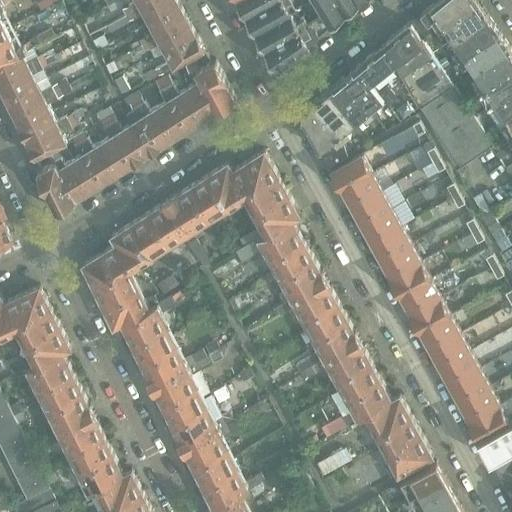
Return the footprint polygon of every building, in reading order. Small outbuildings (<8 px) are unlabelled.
[(0,0),(0,32),(9,28),(0,10),(0,7),(10,3),(8,0),(0,0)] [(36,0),(41,9),(58,0),(36,0)] [(124,10),(127,15),(154,0),(138,0),(140,1),(124,10)] [(179,0),(154,0),(127,15),(130,21),(145,12),(151,22),(182,4),(179,0)] [(239,0),(248,15),(274,0),(239,0)] [(274,0),(248,15),(256,31),(293,11),(288,2),(291,0),(274,0)] [(348,12),(340,0),(316,0),(332,25),(348,12)] [(340,0),(348,12),(362,0),(340,0)] [(424,37),(440,26),(477,0),(437,0),(413,21),(424,37)] [(451,29),(456,37),(489,15),(479,0),(477,0),(440,26),(445,33),(451,29)] [(141,40),(143,45),(190,18),(182,4),(151,22),(156,31),(141,40)] [(293,11),(256,31),(266,49),(308,25),(304,17),(298,20),(293,11)] [(500,31),(489,15),(456,37),(462,46),(457,51),(461,58),(500,31)] [(162,42),(167,51),(198,33),(190,18),(143,45),(146,50),(162,42)] [(388,41),(399,61),(405,71),(416,64),(438,97),(425,106),(436,124),(441,135),(460,164),(494,141),(424,37),(413,21),(388,41)] [(308,25),(266,49),(275,64),(283,66),(311,42),(319,35),(317,32),(314,34),(308,25)] [(9,28),(0,32),(0,63),(35,47),(42,43),(38,35),(30,40),(30,41),(18,48),(9,28)] [(511,48),(500,31),(461,58),(466,65),(473,61),(478,70),(511,48)] [(198,33),(167,51),(172,60),(146,75),(149,81),(160,75),(161,77),(208,49),(198,33)] [(387,42),(361,63),(375,80),(399,61),(388,41),(387,42)] [(0,63),(0,82),(57,54),(54,48),(39,56),(35,47),(0,63)] [(478,82),(483,90),(511,69),(511,48),(478,70),(484,79),(478,82)] [(0,82),(0,83),(7,98),(38,82),(33,72),(60,59),(57,54),(0,82)] [(198,70),(219,110),(238,98),(228,81),(229,80),(217,59),(198,70)] [(345,76),(378,114),(385,108),(379,102),(388,95),(375,80),(361,63),(360,64),(345,76)] [(187,87),(205,119),(219,110),(198,70),(194,64),(188,67),(196,81),(187,87)] [(488,97),(493,105),(511,92),(511,69),(483,90),(488,97)] [(205,119),(187,87),(179,92),(170,78),(169,75),(163,78),(190,128),(205,119)] [(331,88),(357,120),(366,113),(372,119),(378,114),(345,76),(331,88)] [(167,100),(159,105),(177,137),(190,128),(163,78),(157,82),(159,85),(167,100)] [(38,82),(7,98),(14,112),(69,85),(67,80),(43,92),(38,82)] [(14,112),(22,127),(53,112),(48,102),(72,90),(69,85),(14,112)] [(316,100),(346,140),(355,132),(351,126),(357,120),(331,88),(316,100)] [(177,137),(159,105),(150,111),(139,91),(133,94),(163,145),(177,137)] [(499,113),(504,121),(511,115),(511,92),(493,105),(499,113)] [(139,118),(131,123),(149,155),(163,146),(163,145),(133,94),(126,98),(129,105),(131,103),(139,118)] [(346,140),(316,100),(304,109),(303,117),(321,149),(330,164),(349,154),(345,141),(346,140)] [(149,155),(131,123),(122,129),(114,115),(116,114),(110,105),(104,110),(134,164),(149,155)] [(53,112),(22,127),(21,127),(28,143),(85,115),(82,109),(57,121),(53,112)] [(134,164),(104,110),(97,114),(103,122),(102,122),(110,137),(102,142),(119,173),(134,163),(134,164)] [(85,115),(28,143),(36,158),(68,143),(63,132),(87,120),(85,115)] [(419,135),(426,131),(420,121),(414,125),(419,135)] [(119,173),(102,142),(94,147),(86,133),(80,137),(105,182),(119,173)] [(74,160),(90,191),(105,182),(80,137),(74,140),(82,155),(74,160)] [(428,151),(434,161),(440,157),(435,147),(428,151)] [(236,187),(242,196),(250,191),(267,223),(263,226),(268,233),(294,219),(303,214),(266,149),(241,165),(250,179),(236,187)] [(56,162),(77,200),(78,199),(90,191),(74,160),(65,166),(58,152),(53,156),(56,162)] [(332,169),(342,187),(374,170),(364,152),(332,169)] [(440,157),(434,161),(439,171),(446,168),(440,157)] [(171,197),(197,240),(205,234),(201,228),(198,224),(242,196),(236,187),(250,179),(241,165),(235,168),(230,161),(180,192),(179,191),(178,192),(178,193),(171,197)] [(77,200),(56,162),(42,169),(39,171),(49,192),(59,211),(77,200)] [(352,205),(384,188),(374,170),(342,187),(352,205)] [(389,184),(399,206),(408,202),(399,180),(389,184)] [(448,187),(453,196),(460,192),(454,183),(448,187)] [(352,205),(362,223),(393,206),(384,188),(352,205)] [(466,203),(460,192),(453,196),(459,207),(466,203)] [(118,242),(132,266),(184,233),(206,265),(212,261),(197,240),(171,197),(164,202),(163,201),(162,202),(163,203),(113,235),(118,242)] [(372,241),(403,224),(393,206),(362,223),(372,241)] [(2,215),(0,216),(0,241),(12,236),(2,215)] [(322,270),(294,219),(268,233),(259,239),(263,246),(268,243),(293,288),(288,290),(280,295),(285,302),(328,278),(324,269),(322,270)] [(467,222),(473,232),(479,228),(474,219),(467,222)] [(372,241),(381,259),(413,241),(403,224),(372,241)] [(478,242),(485,239),(479,228),(473,232),(478,242)] [(391,277),(423,259),(413,241),(381,259),(391,277)] [(84,263),(101,297),(134,281),(127,269),(132,266),(118,242),(84,263)] [(238,250),(243,261),(259,253),(253,242),(238,250)] [(487,258),(492,268),(499,264),(494,254),(487,258)] [(391,277),(401,295),(433,277),(423,259),(391,277)] [(498,278),(505,274),(499,264),(492,268),(498,278)] [(158,283),(165,294),(180,284),(174,273),(158,283)] [(443,295),(433,277),(401,295),(411,313),(443,295)] [(333,286),(328,278),(285,302),(285,303),(277,307),(281,314),(289,310),(300,303),(324,348),(296,364),(300,372),(361,338),(356,330),(355,330),(341,305),(332,287),(333,286)] [(134,281),(101,297),(115,326),(123,322),(151,307),(148,300),(144,302),(134,281)] [(19,320),(28,338),(60,323),(51,305),(42,285),(6,301),(13,314),(8,316),(13,323),(19,320)] [(13,314),(6,301),(2,293),(0,293),(0,335),(3,334),(1,329),(13,323),(8,316),(13,314)] [(411,313),(421,330),(452,313),(443,295),(411,313)] [(149,376),(153,384),(197,361),(193,353),(181,359),(159,314),(170,308),(166,300),(159,304),(151,307),(123,322),(150,375),(149,376)] [(462,331),(452,313),(421,330),(431,348),(462,331)] [(60,323),(28,338),(36,355),(33,357),(36,365),(64,351),(72,347),(60,323)] [(431,348),(440,366),(472,349),(462,331),(431,348)] [(365,346),(361,338),(300,372),(305,380),(334,364),(358,408),(346,414),(351,422),(359,418),(392,398),(364,347),(365,346)] [(440,366),(450,384),(482,367),(472,349),(440,366)] [(64,351),(36,365),(28,369),(32,378),(36,375),(44,391),(75,375),(64,351)] [(197,361),(153,384),(157,393),(158,392),(164,404),(196,388),(200,397),(212,391),(202,370),(215,362),(211,354),(197,361)] [(460,402),(492,384),(482,367),(450,384),(460,402)] [(44,391),(53,409),(85,394),(75,375),(44,391)] [(0,436),(30,495),(52,484),(51,484),(42,464),(21,422),(12,404),(0,378),(0,436)] [(460,402),(470,420),(502,402),(492,384),(460,402)] [(164,404),(174,424),(206,408),(202,400),(200,397),(196,388),(164,404)] [(392,398),(359,418),(364,425),(375,420),(399,463),(388,469),(392,478),(399,474),(435,454),(401,393),(399,395),(392,398)] [(85,394),(53,409),(59,420),(54,422),(58,430),(95,412),(91,403),(90,404),(85,394)] [(179,436),(183,445),(228,423),(235,419),(231,411),(222,415),(212,395),(202,400),(206,408),(174,424),(180,435),(179,436)] [(12,404),(21,422),(28,418),(19,401),(12,404)] [(480,438),(511,420),(502,402),(470,420),(480,438)] [(67,436),(74,452),(106,436),(98,421),(100,420),(95,412),(58,430),(62,438),(67,436)] [(189,453),(194,464),(226,449),(220,437),(232,431),(240,428),(236,420),(228,424),(228,423),(183,445),(187,454),(189,453)] [(511,420),(510,421),(480,438),(492,459),(501,476),(508,467),(511,461),(511,420)] [(106,436),(74,452),(84,470),(115,454),(106,436)] [(348,445),(319,460),(326,472),(354,456),(348,445)] [(236,470),(226,449),(194,464),(204,485),(236,470)] [(124,473),(115,454),(84,470),(89,481),(85,483),(89,491),(97,487),(124,473)] [(42,464),(51,484),(58,480),(49,461),(42,464)] [(402,480),(411,496),(447,477),(438,461),(402,480)] [(511,469),(508,467),(501,476),(509,490),(511,488),(511,469)] [(105,493),(113,509),(145,494),(133,469),(124,473),(97,487),(101,495),(105,493)] [(204,485),(214,505),(250,489),(258,485),(258,484),(266,479),(263,472),(242,482),(236,470),(204,485)] [(296,478),(305,493),(316,486),(307,472),(296,478)] [(411,496),(419,511),(455,491),(447,477),(411,496)] [(250,489),(214,505),(206,509),(207,511),(247,511),(242,502),(254,497),(265,490),(262,483),(258,485),(250,489)] [(52,484),(30,495),(13,503),(18,511),(25,511),(58,496),(52,484)] [(419,511),(453,511),(463,506),(455,491),(419,511)] [(113,509),(114,511),(153,511),(145,494),(113,509)] [(59,511),(64,510),(60,500),(35,511),(59,511)]
